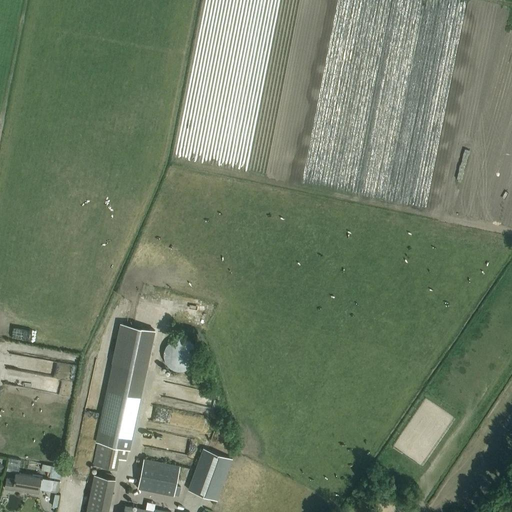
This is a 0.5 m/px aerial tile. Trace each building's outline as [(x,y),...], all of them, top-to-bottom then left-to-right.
[(114,363),(97,441),(92,464),(117,469),(119,458),(125,459),(145,369),(147,370),(155,329),(120,321),(111,362),(114,363)] [(180,370),(196,354),(180,337),(163,354),(180,370)] [(232,457),(204,447),(189,489),(217,499),(232,457)] [(144,457),(138,487),(174,494),(180,465),(144,457)] [(60,478),(62,467),(51,465),(50,471),(49,476),(60,478)] [(15,478),(7,476),(5,486),(13,488),(14,484),(56,491),(58,480),(42,477),(16,472),(15,478)] [(107,511),(115,478),(95,473),(85,511),(107,511)]
